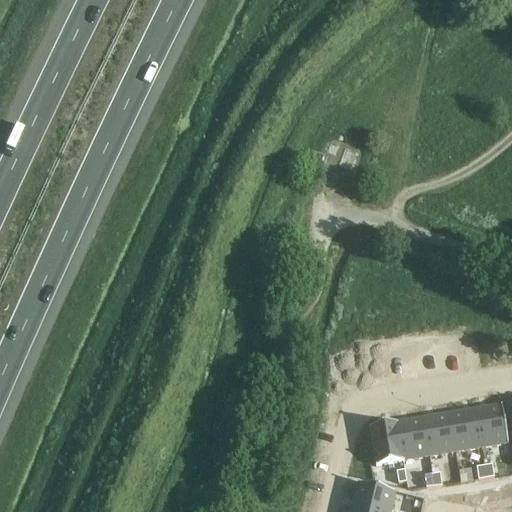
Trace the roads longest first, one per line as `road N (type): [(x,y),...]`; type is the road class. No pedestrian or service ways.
road 1 (motorway): [(0,383),(176,0)]
road 2 (residential): [(325,511),(342,446),(361,415),(394,397),(511,380)]
road 3 (motorway): [(90,0),(0,197)]
road 4 (residential): [(511,266),(375,216),(321,235)]
